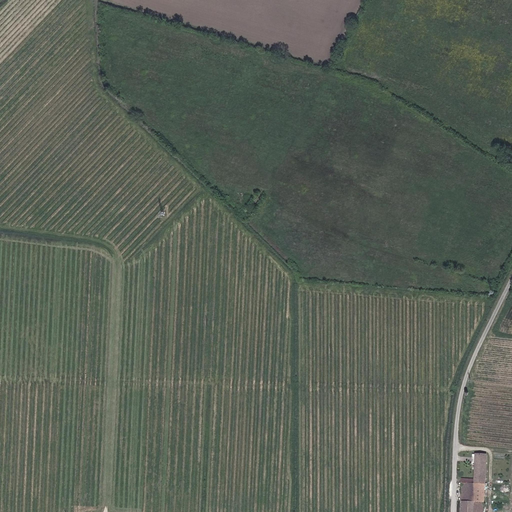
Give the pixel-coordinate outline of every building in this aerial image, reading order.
[(476,450),(475,460),(487,460),(487,451),(476,450)] [(485,477),(487,460),(475,460),(474,476),(485,477)] [(472,497),(484,497),(485,480),(474,480),(461,479),(461,496),(472,497)] [(459,511),(471,511),(472,510),(472,497),(461,496),(459,511)] [(472,510),(484,511),(484,497),(472,497),(472,510)]
